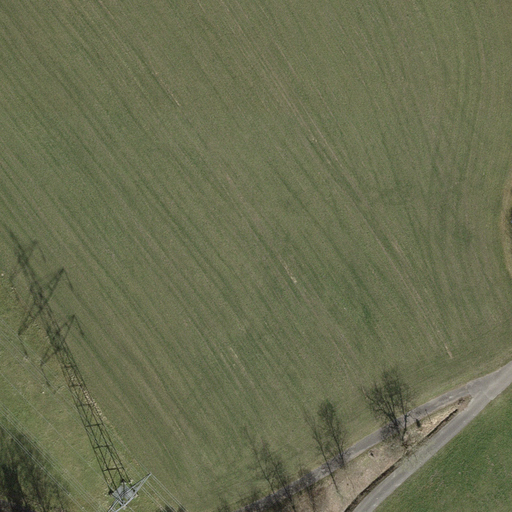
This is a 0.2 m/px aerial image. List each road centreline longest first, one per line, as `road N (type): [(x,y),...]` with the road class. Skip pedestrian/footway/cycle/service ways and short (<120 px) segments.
road 1 (track): [(250,511),(406,420),(509,373)]
road 2 (track): [(364,511),(509,373)]
